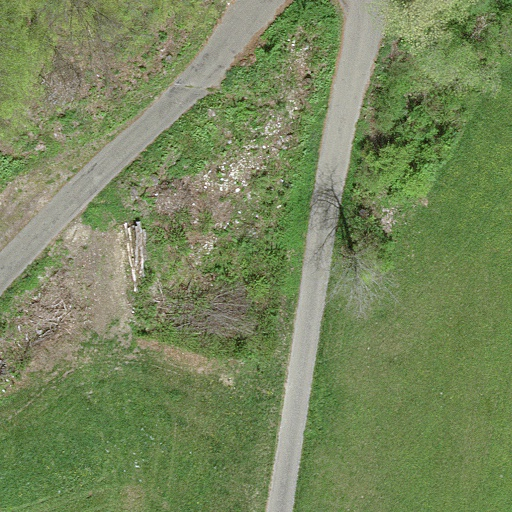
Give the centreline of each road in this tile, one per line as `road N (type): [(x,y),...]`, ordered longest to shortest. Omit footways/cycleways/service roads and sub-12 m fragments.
road 1 (unclassified): [(386,0),(335,214),(293,511)]
road 2 (unclassified): [(0,281),(259,0)]
